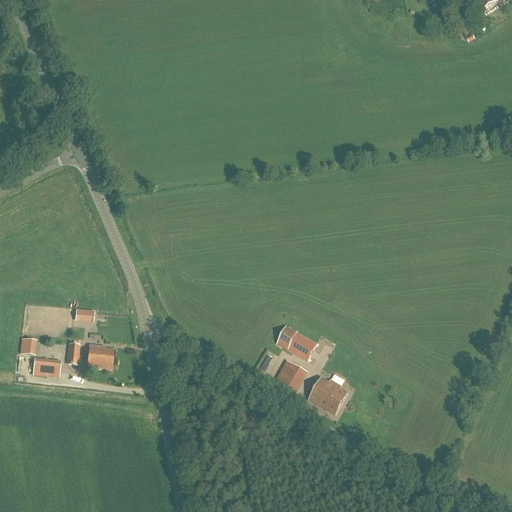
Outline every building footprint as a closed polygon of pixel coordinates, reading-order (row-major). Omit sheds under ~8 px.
[(472,0),(479,10),(493,1),(493,0),(472,0)] [(76,312),(75,321),(93,323),(94,314),(76,312)] [(307,364),(317,345),(286,328),(277,346),(307,364)] [(24,339),(24,355),(39,355),(39,340),(24,339)] [(70,343),(69,346),(69,345),(67,366),(78,367),(80,347),(79,347),(79,342),(74,341),(73,343),(70,343)] [(111,371),(113,352),(104,351),(104,349),(89,348),(87,368),(111,371)] [(59,375),(60,363),(34,360),(33,372),(59,375)] [(294,395),(306,374),(290,365),(279,386),(294,395)] [(340,390),(344,382),(337,378),(332,387),(321,381),(310,402),(326,411),(326,412),(336,417),(348,395),(340,390)]
